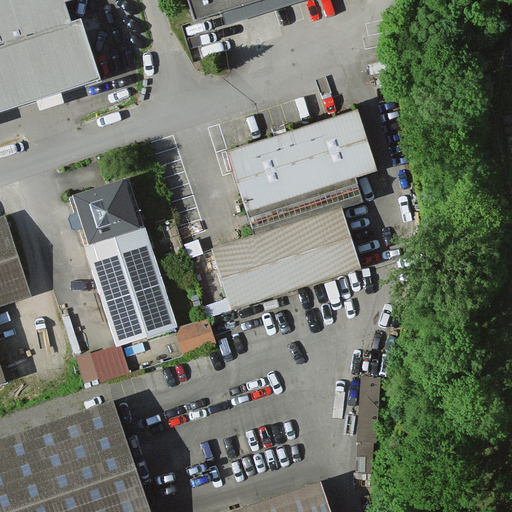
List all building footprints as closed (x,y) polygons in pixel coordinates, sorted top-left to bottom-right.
[(69,0),(0,0),(0,119),(99,86),(69,0)] [(284,0),(188,0),(198,27),(284,0)] [(256,240),(213,255),(232,311),(364,268),(345,214),(365,207),(357,184),(378,177),(357,115),(228,158),(256,240)] [(178,334),(130,183),(67,203),(115,354),(178,334)] [(0,309),(30,299),(3,219),(0,220),(0,383),(4,382),(0,368),(0,309)] [(213,348),(206,326),(176,335),(183,357),(213,348)] [(384,436),(386,373),(362,372),(359,435),(384,436)] [(244,511),(147,511),(113,407),(0,444),(0,511),(328,511),(320,487),(244,511)]
